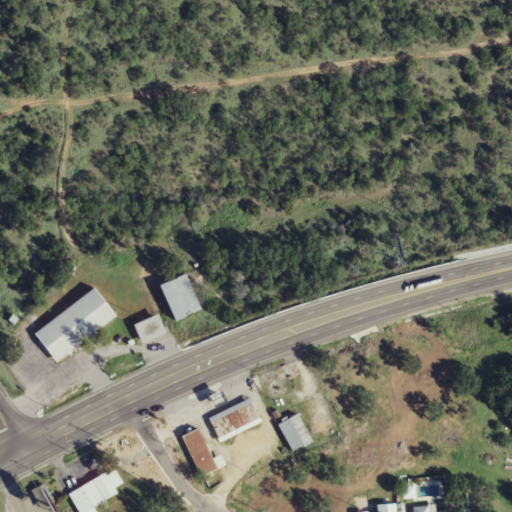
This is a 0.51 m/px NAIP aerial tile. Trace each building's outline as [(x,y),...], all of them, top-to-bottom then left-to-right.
[(202,309),(186,274),(160,285),(175,320),(202,309)] [(117,317),(96,288),(34,332),(55,362),(117,317)] [(134,325),(142,343),(166,332),(158,314),(134,325)] [(208,419),(221,443),(262,421),(249,397),(208,419)] [(278,423),(290,452),(312,443),(300,414),(278,423)] [(181,436),(201,477),(226,465),(221,455),(213,459),(198,428),(181,436)] [(69,493),(78,511),(96,511),(93,507),(118,494),(114,487),(122,483),(114,468),(69,493)]
